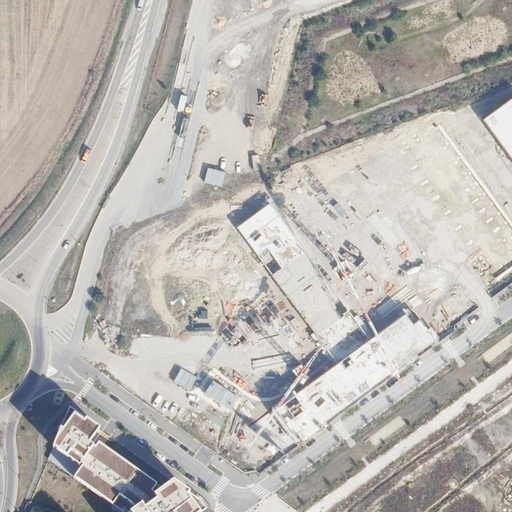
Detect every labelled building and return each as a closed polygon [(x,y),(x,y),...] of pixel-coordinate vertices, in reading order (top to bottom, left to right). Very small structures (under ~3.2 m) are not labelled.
[(511,99),(483,119),(511,158),(511,99)] [(223,187),(227,171),(208,167),(205,183),(223,187)] [(405,315),(368,339),(270,204),(237,227),(337,363),(276,410),(304,442),(438,342),(420,319),(413,324),(405,315)] [(226,448),(235,434),(203,413),(205,409),(193,401),(188,408),(196,414),(189,424),(226,448)] [(492,416),(499,409),(494,404),(487,410),(492,416)] [(60,428),(53,448),(81,467),(74,478),(112,504),(119,496),(135,508),(129,511),(201,511),(206,509),(199,496),(174,482),(155,494),(151,491),(157,484),(98,443),(95,448),(89,443),(99,430),(86,419),(84,422),(74,416),(63,430),(60,428)] [(436,446),(447,434),(442,430),(431,441),(436,446)] [(384,470),(397,489),(439,461),(430,447),(398,468),(395,463),(384,470)] [(434,451),(439,458),(445,454),(441,447),(434,451)] [(474,467),(479,473),(489,466),(485,460),(474,467)]
